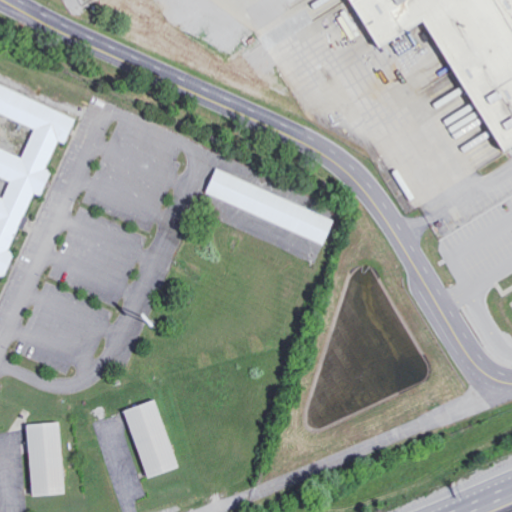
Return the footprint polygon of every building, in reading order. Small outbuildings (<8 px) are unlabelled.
[(210,10),(203,0),(198,0),(173,16),(180,28),(210,10)] [(511,0),(345,0),(375,47),(419,20),(499,150),(511,141),(511,0)] [(0,270),(40,170),(44,171),(55,141),(63,144),(75,115),(0,84),(0,113),(31,126),(20,154),(0,146),(0,175),(7,178),(0,196),(0,270)] [(203,193),(323,244),(334,218),(213,168),(203,193)] [(119,409),(142,476),(174,465),(151,398),(119,409)] [(62,492),(59,433),(55,433),(55,422),(22,423),(25,493),(62,492)]
